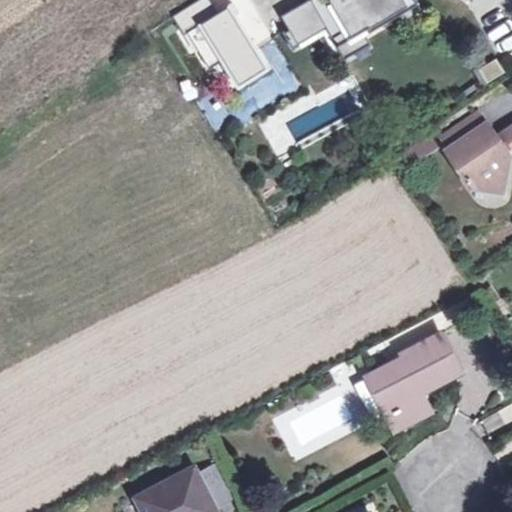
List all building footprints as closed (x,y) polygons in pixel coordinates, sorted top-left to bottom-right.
[(339,15),(351,36),(412,0),(326,0),(318,5),(327,21),(339,15)] [(478,68),(486,83),(505,72),(497,57),(478,68)] [(438,137),(446,148),(486,120),(479,110),(438,137)] [(511,123),(496,134),(486,120),(446,148),(472,185),(502,191),(508,160),(502,151),(511,146),(511,123)] [(435,142),(428,134),(402,152),(408,161),(435,142)] [(422,392),(461,371),(441,333),(364,373),(394,431),(432,411),(422,392)] [(136,496),(143,511),(217,511),(194,467),(136,496)]
